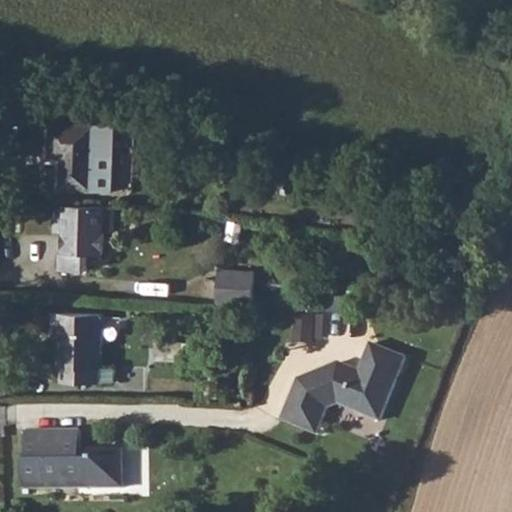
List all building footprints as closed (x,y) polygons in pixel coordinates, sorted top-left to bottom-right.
[(92,126),(45,124),(44,158),(56,158),(55,190),(90,191),(92,126)] [(111,208),(50,204),(48,232),(58,233),(57,253),(53,252),(52,270),(82,271),(83,255),(99,256),(101,233),(110,233),(111,208)] [(255,305),(258,268),(221,266),(218,302),(255,305)] [(313,309),(295,309),(294,339),(311,340),(313,309)] [(110,310),(66,312),(68,366),(70,366),(71,382),(110,380),(109,365),(112,365),(110,310)] [(404,358),(368,343),(357,370),(335,361),(295,378),(279,418),(314,433),(324,407),(336,402),(378,420),(404,358)] [(98,431),(40,432),(40,460),(38,460),(38,489),(139,488),(139,448),(98,449),(98,431)]
